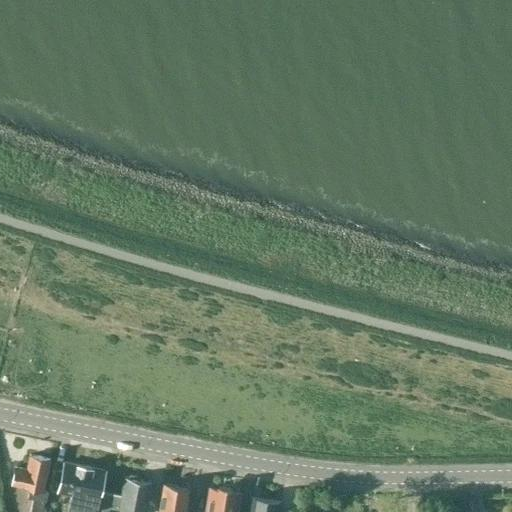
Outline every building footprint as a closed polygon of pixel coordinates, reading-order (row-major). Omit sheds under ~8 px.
[(45,502),(48,491),(43,490),(50,459),(30,455),(26,469),(16,467),(12,484),(30,488),(28,498),(33,499),(30,511),(45,511),(45,509),(43,508),(44,501),(45,502)] [(96,510),(105,470),(65,462),(61,480),(57,479),(59,489),(58,492),(71,494),(69,504),(82,507),(80,511),(95,511),(96,510)] [(144,511),(150,482),(125,477),(118,511),(123,511),(122,511),(144,511)] [(183,511),(188,488),(164,483),(159,511),(183,511)] [(237,511),(240,494),(209,488),(205,511),(237,511)] [(251,498),(248,511),(278,511),(280,502),(251,498)]
